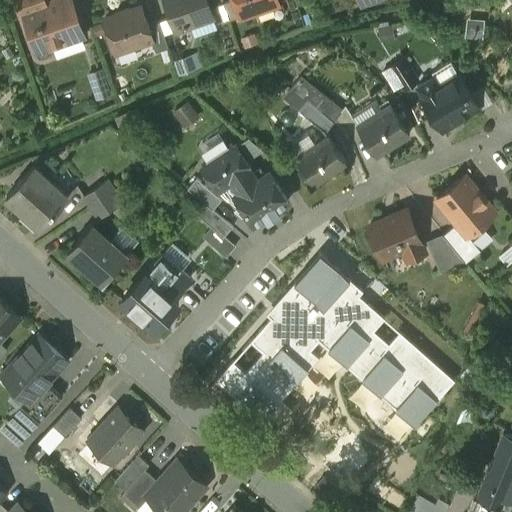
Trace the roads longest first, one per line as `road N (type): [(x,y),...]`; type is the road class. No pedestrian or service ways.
road 1 (residential): [(152,373),(257,252),(304,219),(511,132)]
road 2 (residential): [(152,373),(301,511)]
road 3 (residential): [(0,239),(152,373)]
